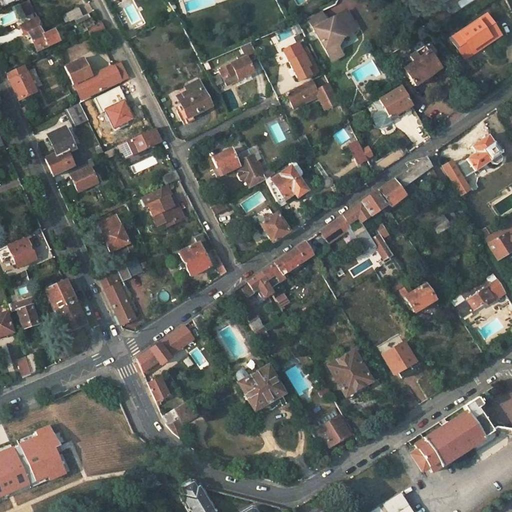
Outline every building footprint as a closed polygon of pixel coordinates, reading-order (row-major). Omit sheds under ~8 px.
[(33,12),(28,1),(17,6),(22,17),(33,12)] [(344,8),(327,16),(321,19),(318,15),(308,21),(310,24),(330,54),(339,48),(333,40),(355,26),(344,8)] [(77,9),(65,14),(68,22),(73,19),(81,16),(77,9)] [(327,16),(324,10),(297,23),(300,30),(310,24),(308,21),(318,15),(321,19),(327,16)] [(86,28),(89,36),(103,30),(99,22),(93,25),(87,13),(81,16),(73,19),(79,31),(86,28)] [(499,36),(483,14),(449,38),(461,56),(483,42),(485,45),(499,36)] [(57,40),(52,29),(45,33),(38,19),(20,27),(25,38),(29,36),(36,50),(57,40)] [(252,73),(247,62),(257,58),(250,44),(239,48),(242,55),(236,59),(237,61),(218,71),(222,79),(234,73),(237,80),(252,73)] [(298,82),(316,73),(304,49),(300,52),(296,45),(282,52),(298,82)] [(339,48),(330,54),(334,60),(343,54),(339,48)] [(413,87),(438,70),(423,48),(408,58),(411,62),(409,64),(410,65),(402,71),(413,87)] [(90,77),(81,59),(64,67),(73,85),(90,77)] [(93,96),(128,79),(119,62),(90,77),(73,85),(81,102),(83,101),(93,96)] [(211,68),(208,63),(202,65),(205,71),(211,68)] [(24,100),(36,94),(25,68),(27,67),(26,64),(6,73),(8,78),(17,99),(23,96),(24,100)] [(225,86),(237,80),(234,73),(222,79),(225,86)] [(292,109),(318,96),(322,105),(334,99),(325,80),(312,86),(310,81),(284,94),(292,109)] [(191,116),(208,107),(200,90),(196,81),(185,87),(187,92),(176,98),(181,107),(176,109),(185,127),(194,122),(191,116)] [(126,100),(119,85),(107,91),(107,90),(105,92),(106,94),(108,93),(114,106),(126,100)] [(388,119),(410,106),(399,88),(377,101),(388,119)] [(96,101),(93,96),(83,101),(85,106),(96,101)] [(74,127),(87,120),(78,103),(65,109),(74,127)] [(340,144),(355,135),(348,124),(333,133),(340,144)] [(72,149),(63,129),(47,136),(55,153),(56,156),(69,151),(72,149)] [(135,154),(160,142),(157,137),(153,129),(116,147),(119,152),(121,151),(124,158),(135,153),(135,154)] [(310,147),(304,135),(298,138),(304,150),(310,147)] [(499,154),(486,137),(470,148),(472,152),(471,156),(465,160),(462,162),(461,161),(454,165),(455,166),(454,167),(461,180),(472,172),(473,172),(489,161),(491,164),(495,165),(499,162),(500,159),(498,155),(499,154)] [(356,142),(351,145),(360,163),(365,161),(361,152),(356,142)] [(299,145),(293,148),(298,158),(304,153),(299,145)] [(106,159),(119,152),(116,147),(103,153),(106,159)] [(231,155),(229,150),(211,159),(217,169),(218,168),(222,174),(236,167),(238,171),(236,172),(236,174),(238,179),(241,180),(246,177),(251,189),(265,182),(273,176),(270,169),(262,174),(254,160),(251,161),(245,148),(235,152),(237,155),(233,158),(231,155)] [(371,159),(367,149),(361,152),(365,161),(366,162),(371,159)] [(69,151),(56,156),(55,153),(44,158),(48,168),(52,177),(68,169),(75,166),(69,151)] [(133,164),(136,172),(156,163),(152,156),(133,164)] [(424,158),(376,192),(383,204),(386,203),(388,206),(414,188),(409,181),(424,170),(429,167),(424,158)] [(95,184),(85,161),(75,166),(68,169),(70,176),(69,176),(76,192),(95,184)] [(296,166),(293,161),(273,176),(265,182),(277,207),(292,195),(296,199),(306,192),(290,170),(296,166)] [(458,196),(467,191),(461,180),(454,167),(451,162),(441,167),(458,196)] [(429,167),(424,170),(430,180),(435,176),(429,167)] [(174,171),(161,177),(165,186),(167,185),(178,180),(174,171)] [(172,195),(167,185),(165,186),(141,197),(145,207),(147,206),(157,226),(165,222),(173,218),(175,223),(184,219),(177,204),(172,206),(168,197),(172,195)] [(211,209),(225,201),(221,194),(207,201),(211,209)] [(382,258),(391,254),(383,241),(381,237),(375,228),(360,203),(345,214),(320,233),(328,244),(349,228),(363,252),(374,245),(382,258)] [(210,211),(214,218),(227,211),(223,204),(210,211)] [(290,234),(298,229),(287,207),(279,211),(290,234)] [(448,226),(443,215),(428,223),(434,233),(448,226)] [(127,244),(115,217),(97,225),(109,253),(112,252),(115,259),(117,258),(117,259),(128,255),(127,253),(133,250),(130,242),(127,244)] [(288,235),(276,217),(259,227),(271,246),(288,235)] [(33,222),(30,223),(33,231),(40,228),(37,221),(33,222)] [(483,238),(496,260),(511,250),(511,245),(510,242),(511,240),(511,225),(510,222),(483,238)] [(381,237),(385,234),(380,225),(375,228),(381,237)] [(207,253),(199,236),(192,239),(195,245),(176,255),(187,278),(207,268),(202,256),(207,253)] [(34,260),(26,239),(0,250),(0,256),(2,262),(12,258),(16,268),(34,260)] [(260,275),(268,289),(282,280),(281,278),(313,257),(305,244),(288,256),(260,275)] [(222,265),(218,258),(212,261),(215,268),(222,265)] [(141,272),(135,259),(116,269),(121,280),(122,282),(130,278),(130,277),(141,272)] [(5,273),(16,267),(12,260),(1,265),(5,273)] [(222,265),(215,268),(220,278),(226,274),(222,265)] [(116,269),(98,278),(103,289),(121,280),(116,269)] [(418,275),(415,270),(406,275),(410,281),(418,275)] [(495,280),(491,272),(448,300),(452,307),(495,280)] [(264,300),(271,295),(268,289),(260,275),(252,281),(237,291),(230,295),(252,333),(259,329),(256,324),(258,323),(244,301),(249,297),(248,295),(251,293),(256,289),(260,294),(258,295),(260,298),(261,297),(264,300)] [(403,275),(386,285),(391,292),(405,283),(403,280),(406,279),(403,275)] [(125,300),(120,288),(124,287),(122,282),(121,280),(103,289),(112,309),(129,302),(127,299),(125,300)] [(492,302),(504,294),(495,280),(452,307),(459,317),(471,309),(471,310),(485,302),(490,298),(492,302)] [(74,303),(64,282),(44,291),(54,313),(74,303)] [(398,290),(412,312),(431,301),(423,287),(412,293),(407,285),(398,290)] [(14,312),(20,330),(40,323),(39,319),(37,314),(31,297),(6,307),(8,314),(14,312)] [(275,301),(280,310),(287,306),(282,297),(275,301)] [(133,320),(127,305),(129,303),(129,302),(112,309),(120,326),(133,320)] [(74,303),(54,313),(63,334),(84,325),(74,303)] [(48,309),(37,314),(39,319),(51,314),(48,309)] [(0,314),(0,335),(9,332),(2,314),(0,314)] [(192,322),(195,327),(203,321),(200,316),(192,322)] [(136,360),(142,373),(147,370),(152,366),(157,363),(158,365),(159,366),(172,357),(171,356),(198,337),(189,323),(136,360)] [(252,333),(264,352),(272,347),(268,339),(265,340),(259,329),(252,333)] [(414,362),(402,342),(381,354),(392,374),(397,372),(400,378),(413,371),(409,365),(414,362)] [(369,381),(352,351),(326,366),(343,396),(369,381)] [(30,376),(39,372),(33,355),(24,358),(25,362),(30,376)] [(193,367),(188,359),(182,363),(187,371),(193,367)] [(25,362),(17,365),(22,379),(30,376),(25,362)] [(281,395),(266,369),(238,385),(253,411),(281,395)] [(218,374),(220,376),(210,382),(213,387),(227,378),(223,371),(218,374)] [(147,385),(156,407),(159,405),(158,402),(166,398),(158,380),(147,385)] [(491,431),(477,408),(480,406),(477,400),(476,397),(461,406),(465,412),(413,445),(416,450),(411,454),(421,471),(427,467),(431,473),(484,439),(483,438),(491,433),(490,431),(491,431)] [(386,406),(395,420),(402,415),(394,401),(386,406)] [(180,425),(195,416),(187,402),(184,403),(173,410),(177,420),(165,426),(166,429),(180,440),(185,434),(180,425)] [(161,417),(165,426),(177,420),(173,410),(161,417)] [(349,435),(334,410),(307,426),(322,451),(349,435)] [(60,446),(49,426),(35,432),(37,437),(19,445),(19,447),(13,450),(12,447),(0,452),(0,497),(10,493),(30,484),(48,477),(50,480),(66,473),(56,451),(55,448),(60,446)] [(37,437),(35,432),(17,441),(19,445),(37,437)] [(48,477),(30,484),(31,488),(50,480),(48,477)] [(256,511),(254,508),(250,508),(241,511),(214,511),(198,485),(196,487),(192,481),(189,482),(188,480),(178,486),(179,488),(177,490),(180,496),(177,497),(186,511),(256,511)] [(409,511),(398,493),(367,511),(409,511)]
